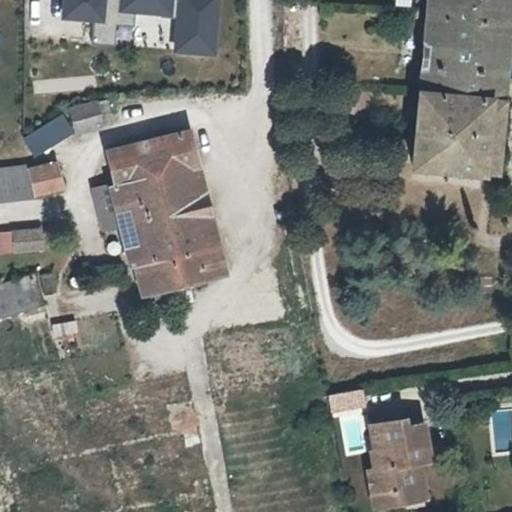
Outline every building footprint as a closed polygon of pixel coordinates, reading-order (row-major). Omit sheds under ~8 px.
[(103,0),(60,0),(59,16),(102,19),(103,0)] [(171,0),(119,0),(119,8),(171,13),(171,0)] [(218,0),(177,0),(173,52),(214,55),(218,0)] [(511,0),(425,0),(410,164),(494,172),(511,0)] [(91,103),(66,109),(72,132),(97,127),(91,103)] [(342,132),(341,115),(318,117),(320,133),(342,132)] [(112,185),(136,182),(149,246),(152,261),(130,266),(137,294),(140,294),(142,301),(160,297),(159,290),(219,277),(212,245),(192,249),(174,171),(193,167),(185,133),(104,151),(112,185)] [(3,169),(8,201),(33,198),(32,195),(56,190),(50,163),(26,169),(26,166),(3,169)] [(212,245),(193,167),(174,171),(192,249),(212,245)] [(0,168),(0,201),(8,201),(3,169),(0,168)] [(118,226),(124,252),(149,246),(136,182),(112,185),(109,186),(115,211),(107,213),(110,228),(118,226)] [(35,229),(11,230),(12,246),(36,245),(35,229)] [(127,266),(130,266),(152,261),(149,246),(124,252),(127,266)] [(0,278),(0,414),(2,423),(46,410),(47,414),(71,407),(58,366),(39,303),(23,308),(22,304),(38,299),(30,271),(0,278)] [(50,276),(39,278),(40,290),(53,288),(50,276)] [(316,380),(305,319),(201,338),(212,398),(316,380)] [(212,511),(188,401),(9,441),(24,511),(212,511)] [(373,505),(398,501),(396,493),(422,488),(419,471),(415,467),(414,461),(430,458),(424,422),(406,424),(405,417),(369,424),(374,447),(369,448),(372,468),(367,469),(373,505)] [(423,496),(422,488),(396,493),(398,501),(423,496)]
